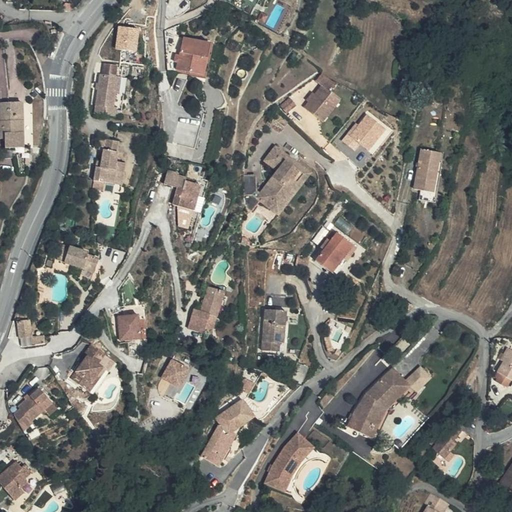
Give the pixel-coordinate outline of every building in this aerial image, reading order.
[(52,8),(52,0),(18,0),(17,8),(30,9),(30,6),(52,8)] [(120,27),(117,49),(137,51),(139,29),(120,27)] [(178,56),(174,76),(176,76),(174,85),(172,85),(171,93),(192,96),(198,71),(204,64),(205,61),(178,56)] [(118,64),(106,63),(105,71),(117,72),(118,64)] [(198,97),(204,64),(198,71),(192,96),(198,97)] [(116,104),(118,89),(120,73),(117,72),(105,71),(102,71),(96,111),(117,114),(119,104),(116,104)] [(307,106),(323,121),(342,100),(325,86),(307,106)] [(298,104),(292,97),(282,104),(288,112),(298,104)] [(24,101),(3,101),(3,119),(2,120),(3,138),(8,138),(8,148),(25,147),(24,101)] [(278,111),(269,122),(281,132),(290,121),(278,111)] [(368,114),(350,135),(348,134),(343,140),(355,150),(360,143),(368,150),(385,129),(368,114)] [(350,135),(358,126),(356,125),(348,134),(350,135)] [(116,171),(123,172),(125,164),(117,162),(120,148),(117,148),(119,141),(108,139),(106,148),(104,148),(101,165),(95,164),(93,178),(100,180),(114,182),(116,171)] [(244,175),(245,194),(255,194),(263,199),(272,206),(278,199),(286,201),(305,173),(288,160),(291,155),(278,145),(267,159),(281,169),(271,182),(275,185),(269,193),(265,190),(264,192),(259,189),(258,174),(244,175)] [(424,148),(416,188),(422,189),(420,198),(439,202),(440,193),(435,192),(441,163),(443,152),(424,148)] [(314,171),(291,155),(288,160),(305,173),(286,201),(278,199),(272,206),(283,214),(314,171)] [(435,192),(440,193),(446,164),(441,163),(435,192)] [(116,171),(114,182),(121,184),(123,172),(116,171)] [(114,182),(100,180),(98,189),(112,192),(114,182)] [(271,182),(265,190),(269,193),(275,185),(271,182)] [(174,190),(174,188),(164,185),(159,198),(170,202),(174,190)] [(181,192),(174,190),(170,202),(173,203),(177,204),(179,196),(181,192)] [(255,210),(263,199),(255,194),(245,194),(250,207),(255,210)] [(197,201),(179,196),(177,204),(173,203),(167,219),(185,224),(187,218),(191,219),(197,201)] [(332,270),(353,242),(338,231),(331,240),(324,248),(317,257),(332,270)] [(95,251),(97,242),(84,238),(81,247),(95,251)] [(324,248),(331,240),(328,238),(322,246),(324,248)] [(353,242),(332,270),(336,273),(358,246),(353,242)] [(64,263),(63,267),(60,279),(91,287),(94,274),(83,271),(84,269),(64,263)] [(52,277),(60,279),(63,267),(55,266),(52,277)] [(187,328),(212,335),(225,291),(208,287),(201,311),(194,309),(187,328)] [(284,342),(287,312),(265,309),(261,349),(279,351),(280,342),(284,342)] [(19,338),(32,338),(31,321),(24,321),(20,322),(19,338)] [(134,332),(114,333),(115,356),(135,355),(134,332)] [(330,336),(326,338),(330,351),(334,350),(330,336)] [(32,346),(45,346),(45,338),(32,338),(32,346)] [(181,386),(190,368),(172,359),(162,377),(181,386)] [(100,371),(86,360),(79,370),(82,372),(76,380),(66,394),(73,400),(78,394),(85,398),(92,391),(97,383),(93,380),(100,371)] [(509,384),(511,379),(511,369),(500,360),(496,366),(491,372),(486,379),(489,382),(487,385),(491,388),(486,395),(488,396),(498,400),(502,395),(509,384)] [(300,363),(295,377),(304,381),(309,367),(300,363)] [(491,372),(496,366),(492,363),(488,370),(491,372)] [(76,380),(82,372),(79,370),(73,378),(76,380)] [(502,395),(506,398),(511,389),(511,386),(509,384),(502,395)] [(339,446),(357,454),(362,444),(368,446),(378,424),(389,413),(401,401),(385,386),(367,404),(371,409),(363,416),(360,411),(352,422),(339,446)] [(94,393),(92,391),(85,398),(78,394),(73,400),(84,407),(94,393)] [(237,434),(233,432),(255,417),(242,398),(214,417),(219,425),(201,455),(219,465),(237,434)] [(306,399),(294,425),(311,433),(323,408),(306,399)] [(401,401),(389,413),(393,416),(396,413),(402,418),(410,410),(401,401)] [(14,427),(8,432),(17,448),(26,441),(22,435),(43,417),(32,403),(9,421),(14,427)] [(367,404),(360,411),(363,416),(371,409),(367,404)] [(383,429),(393,416),(389,413),(378,424),(368,446),(362,444),(357,454),(368,459),(383,429)] [(425,466),(437,476),(444,468),(450,461),(446,458),(455,446),(444,437),(435,449),(437,451),(425,466)] [(278,491),(284,483),(288,476),(292,479),(306,466),(290,451),(274,467),(264,482),(257,499),(277,508),(282,494),(278,491)] [(447,472),(444,468),(437,476),(441,479),(447,472)] [(511,475),(510,478),(511,480),(507,486),(503,484),(493,500),(505,509),(511,498),(511,475)] [(511,480),(510,478),(507,477),(503,484),(507,486),(511,480)] [(24,490),(18,483),(14,486),(9,479),(0,486),(0,509),(2,511),(12,511),(15,510),(12,506),(19,499),(16,496),(24,490)] [(288,485),(284,483),(278,491),(282,494),(288,485)] [(431,506),(426,511),(444,511),(450,503),(433,491),(425,502),(431,506)]
